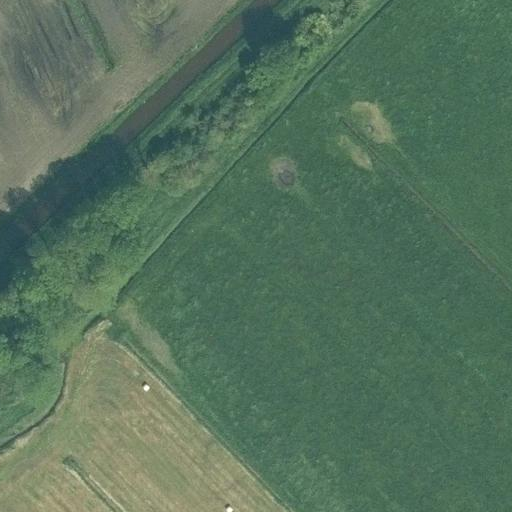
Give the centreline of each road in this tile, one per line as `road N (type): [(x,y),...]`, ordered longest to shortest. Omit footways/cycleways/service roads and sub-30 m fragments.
road 1 (track): [(301,0),(0,272)]
road 2 (track): [(0,455),(53,418),(70,358)]
